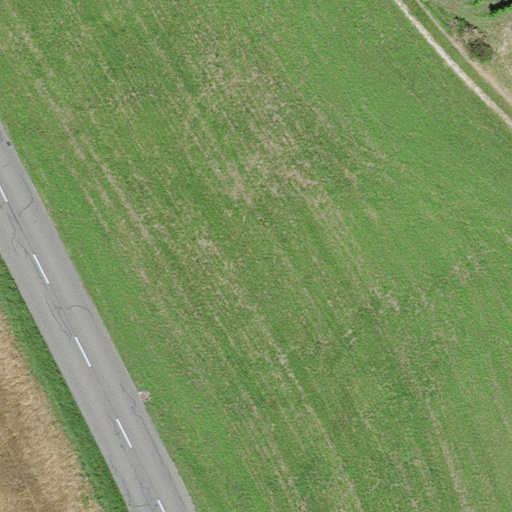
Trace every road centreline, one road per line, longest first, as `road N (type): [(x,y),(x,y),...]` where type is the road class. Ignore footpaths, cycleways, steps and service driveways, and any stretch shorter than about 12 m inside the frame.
road 1 (secondary): [(0,183),(164,511)]
road 2 (track): [(396,0),(511,125)]
